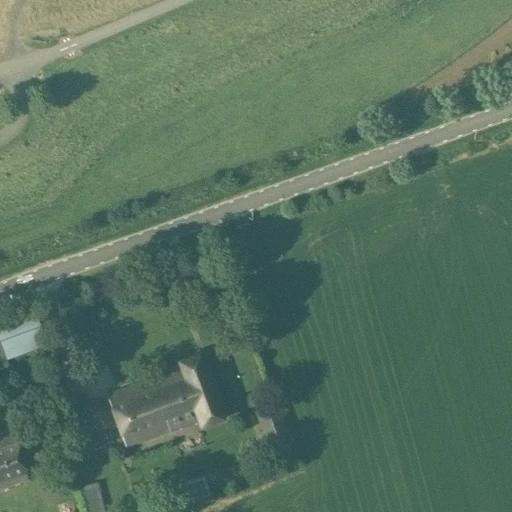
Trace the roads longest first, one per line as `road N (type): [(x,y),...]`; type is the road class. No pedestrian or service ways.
road 1 (unclassified): [(0,292),(511,107)]
road 2 (unclassified): [(17,66),(179,0)]
